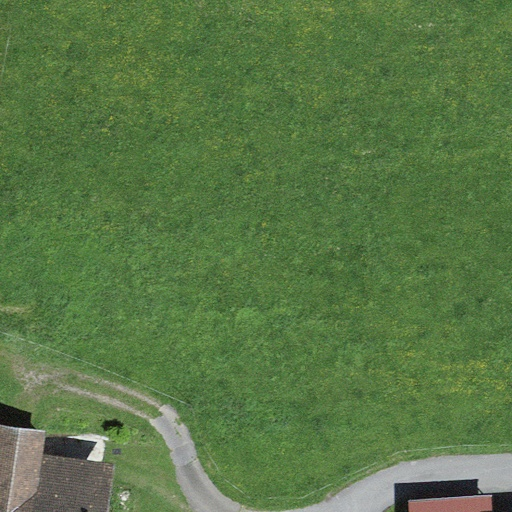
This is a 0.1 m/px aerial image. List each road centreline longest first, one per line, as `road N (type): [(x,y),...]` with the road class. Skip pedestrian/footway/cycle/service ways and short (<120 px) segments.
road 1 (track): [(0,360),(167,420),(190,470),(224,511)]
road 2 (track): [(511,478),(400,494),(363,511)]
